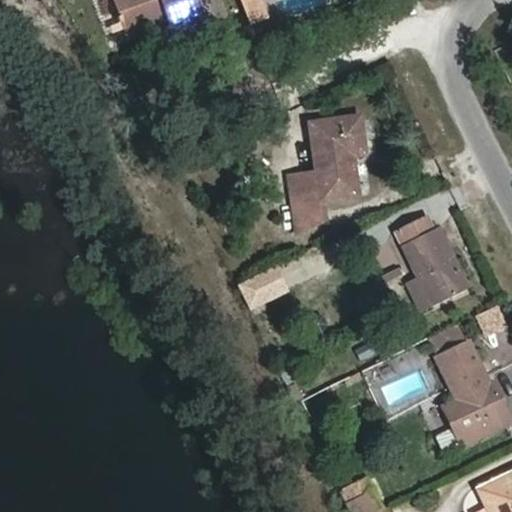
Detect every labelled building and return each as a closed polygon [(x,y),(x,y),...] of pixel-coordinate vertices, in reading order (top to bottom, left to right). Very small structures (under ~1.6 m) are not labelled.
[(203,15),(197,0),(114,0),(127,35),(167,21),(169,28),(203,15)] [(264,17),(257,0),(240,0),(250,23),(264,17)] [(358,197),(353,163),(348,163),(348,157),(353,157),(365,155),(360,117),(309,124),(317,176),(289,179),(297,234),(325,220),(322,202),(358,197)] [(468,290),(437,229),(432,231),(425,217),(396,231),(403,246),(419,281),(431,305),(432,308),(468,290)] [(385,283),(409,271),(406,266),(382,277),(385,283)] [(431,305),(419,281),(408,287),(419,311),(431,305)] [(467,341),(458,324),(429,339),(437,355),(467,341)] [(511,422),(497,391),(494,393),(490,386),(468,340),(467,341),(437,355),(432,358),(452,400),(439,406),(450,430),(459,449),(511,422)] [(459,449),(450,430),(435,437),(444,456),(459,449)] [(511,511),(511,474),(479,491),(489,511),(511,511)] [(344,504),(372,491),(366,479),(338,493),(344,504)] [(347,511),(376,511),(382,510),(372,491),(344,504),(347,511)]
